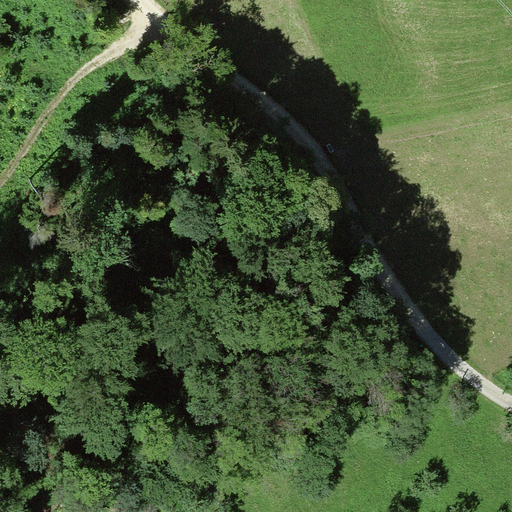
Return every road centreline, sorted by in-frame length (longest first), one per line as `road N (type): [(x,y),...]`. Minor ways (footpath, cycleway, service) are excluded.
road 1 (track): [(511,402),(421,329),(295,130),(139,0)]
road 2 (track): [(0,176),(122,31),(152,11)]
